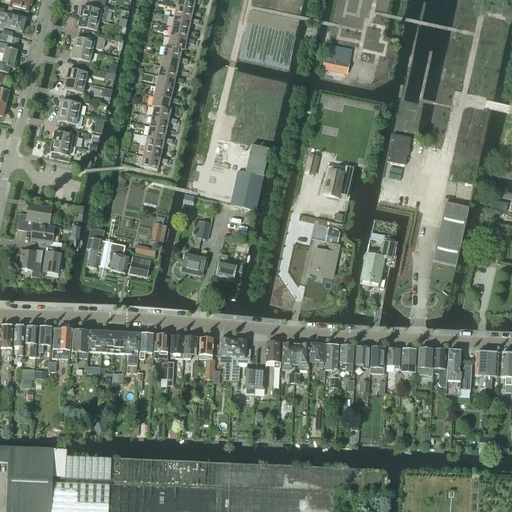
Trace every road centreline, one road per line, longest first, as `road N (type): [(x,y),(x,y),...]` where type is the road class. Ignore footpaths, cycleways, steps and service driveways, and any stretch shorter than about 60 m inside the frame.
road 1 (tertiary): [(0,314),(511,344)]
road 2 (residential): [(16,129),(47,0)]
